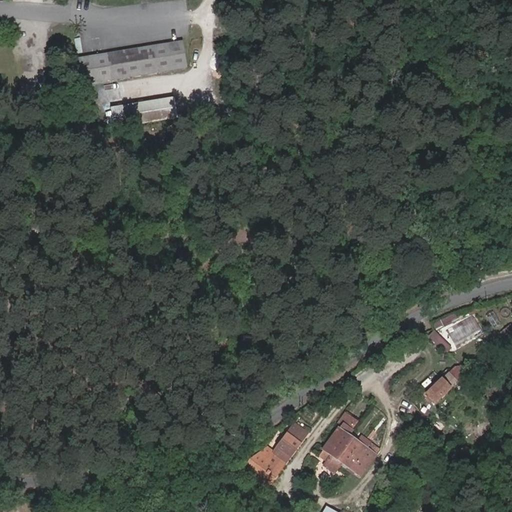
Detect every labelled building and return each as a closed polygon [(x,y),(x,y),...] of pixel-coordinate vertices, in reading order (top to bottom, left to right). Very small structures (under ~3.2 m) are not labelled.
[(191,67),(187,40),(89,57),(76,60),(80,86),(191,67)] [(113,127),(174,117),(171,99),(110,109),(113,127)] [(446,344),(438,337),(435,339),(443,347),(446,344)] [(433,397),(449,383),(443,377),(427,390),(433,397)] [(379,450),(362,438),(358,443),(347,436),(357,421),(346,413),(336,428),(338,429),(325,448),(322,452),(319,456),(327,462),(325,465),(335,472),(341,464),(343,462),(361,475),(379,450)] [(262,485),(278,462),(285,467),(309,433),(298,425),(290,431),(272,457),(264,452),(252,461),(244,472),(262,485)] [(268,490),(285,467),(278,462),(262,485),(268,490)] [(361,475),(343,462),(341,464),(359,477),(361,475)]
